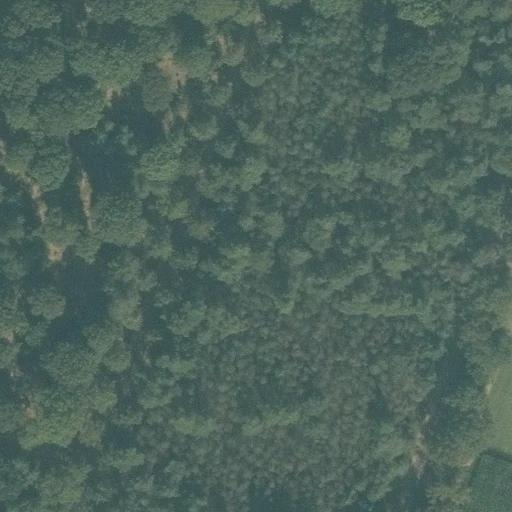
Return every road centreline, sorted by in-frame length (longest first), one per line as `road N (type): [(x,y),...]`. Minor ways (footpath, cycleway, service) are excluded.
road 1 (track): [(258,3),(64,511)]
road 2 (track): [(258,3),(0,46)]
